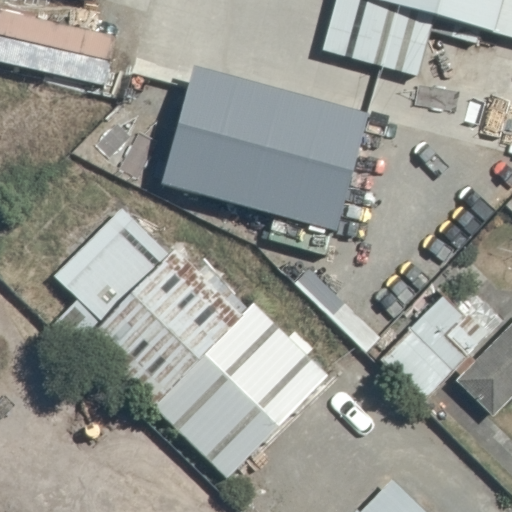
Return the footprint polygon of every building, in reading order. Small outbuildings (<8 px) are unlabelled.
[(509,0),(287,0),(283,17),(385,44),(397,0),(462,0),(506,12),(509,0)] [(466,284),(324,149),(279,195),(374,285),(336,325),(383,370),(466,284)] [(285,363),(83,171),(12,245),(63,294),(47,312),(197,455),(285,363)] [(511,289),(495,274),(424,347),(466,386),(484,368),(511,394),(511,289)] [(418,511),(354,451),(295,511),(418,511)]
